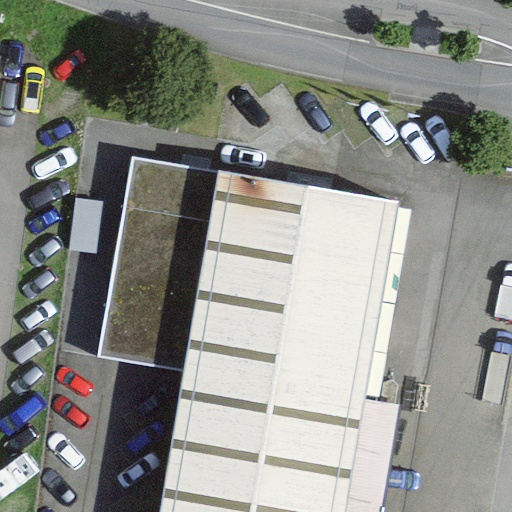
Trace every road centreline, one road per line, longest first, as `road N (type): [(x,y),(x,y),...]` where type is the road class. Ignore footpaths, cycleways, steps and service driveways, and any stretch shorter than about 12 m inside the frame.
road 1 (unknown): [(0,350),(54,94)]
road 2 (secondary): [(317,0),(511,32)]
